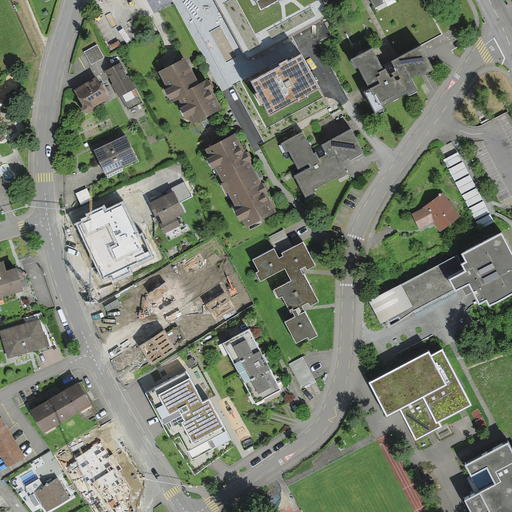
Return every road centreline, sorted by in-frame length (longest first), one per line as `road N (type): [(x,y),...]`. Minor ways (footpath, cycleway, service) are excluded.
road 1 (residential): [(196,511),(322,423),(339,383),(350,256),(367,211),(482,51),(505,32)]
road 2 (residential): [(156,470),(90,352),(47,224)]
road 3 (residential): [(47,224),(48,100),(74,0)]
